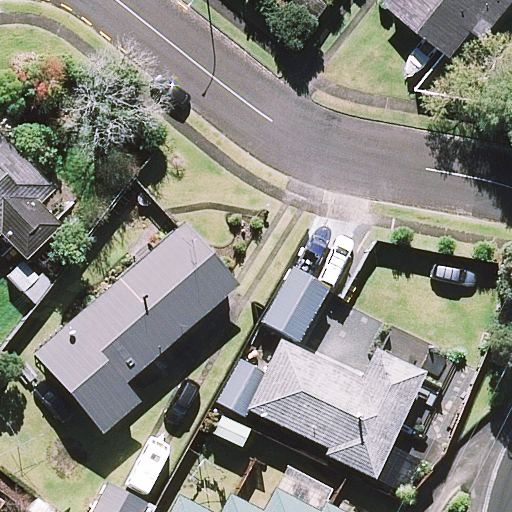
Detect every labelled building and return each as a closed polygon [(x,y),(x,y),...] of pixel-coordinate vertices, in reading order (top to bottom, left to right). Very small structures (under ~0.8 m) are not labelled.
[(386,0),(451,49),(471,22),(483,31),(506,0),(386,0)] [(54,281),(26,252),(57,223),(35,200),(47,188),(0,139),(0,235),(21,257),(4,274),(32,302),(54,281)] [(232,282),(180,223),(32,355),(98,430),(133,398),(119,382),(232,282)] [(294,341),(325,287),(290,268),(287,273),(260,321),(294,341)] [(359,379),(274,340),(260,370),(236,359),(214,406),(245,421),(249,413),(321,447),(318,455),(396,491),(422,435),(459,355),(398,327),(386,354),(373,349),(359,379)] [(253,508),(184,473),(163,511),(331,511),(268,479),(253,508)] [(137,511),(143,501),(107,483),(92,511),(137,511)]
